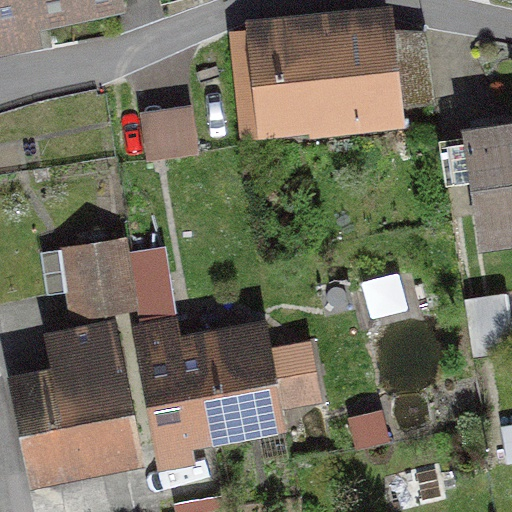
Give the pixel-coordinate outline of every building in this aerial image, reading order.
[(0,0),(0,16),(80,0),(0,0)] [(266,126),(388,112),(380,28),(247,42),(249,65),(231,67),(241,182),(271,179),(266,126)] [(194,155),(187,108),(137,115),(143,162),(194,155)] [(511,132),(467,139),(482,242),(511,237),(511,132)] [(113,242),(68,249),(78,318),(123,312),(113,242)] [(140,317),(165,313),(160,278),(135,281),(140,317)] [(503,348),(495,296),(469,300),(477,352),(503,348)] [(25,471),(137,448),(111,326),(46,339),(53,374),(7,383),(25,471)] [(134,347),(150,444),(278,419),(275,405),(310,398),(301,349),(266,356),(263,338),(169,355),(167,341),(134,347)]
